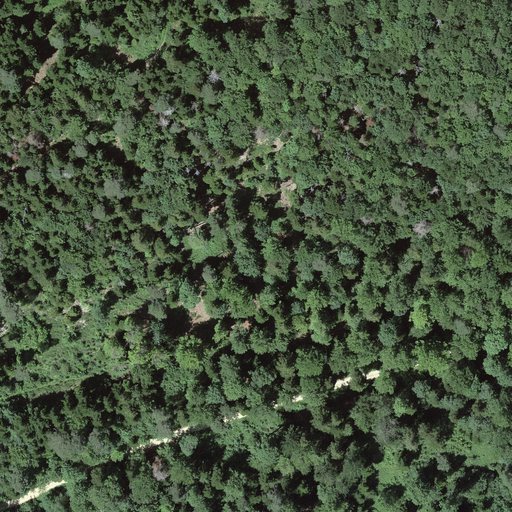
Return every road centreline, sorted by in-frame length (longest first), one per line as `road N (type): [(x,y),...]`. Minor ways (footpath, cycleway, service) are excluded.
road 1 (track): [(511,336),(160,437),(0,506)]
road 2 (track): [(0,395),(385,310),(511,316)]
road 3 (track): [(0,175),(159,55),(171,0)]
